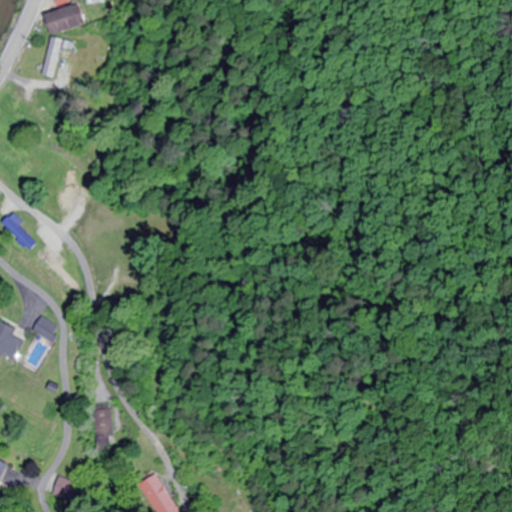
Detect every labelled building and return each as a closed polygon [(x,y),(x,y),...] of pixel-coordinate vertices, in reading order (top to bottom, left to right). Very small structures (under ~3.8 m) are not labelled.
[(86,27),(80,6),(49,15),(55,36),(86,27)] [(63,41),(54,39),(46,77),(56,79),(63,41)] [(29,121),(52,140),(58,133),(34,114),(29,121)] [(77,175),(69,173),(63,208),(71,209),(77,175)] [(38,246),(22,228),(25,225),(16,215),(5,225),(29,253),(38,246)] [(77,286),(52,262),(46,268),(72,292),(77,286)] [(35,330),(50,341),(58,330),(44,319),(35,330)] [(0,363),(4,355),(16,361),(25,340),(16,336),(18,330),(0,321),(0,363)] [(0,487),(1,487),(13,468),(0,459),(0,487)] [(170,496),(159,476),(144,484),(155,504),(170,496)] [(84,485),(61,477),(55,495),(79,503),(84,485)]
